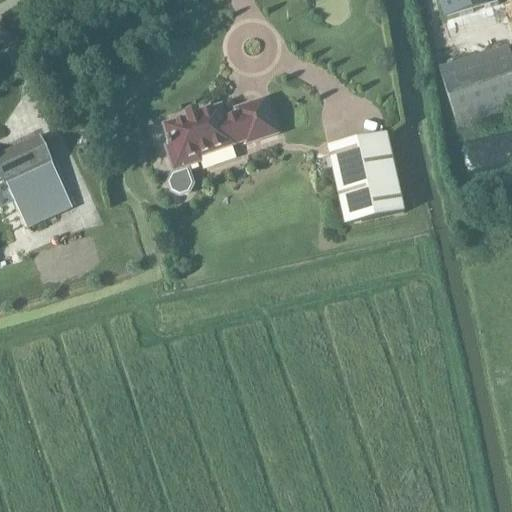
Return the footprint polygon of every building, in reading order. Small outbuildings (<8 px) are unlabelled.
[(437,0),(444,22),(499,6),(496,0),(437,0)] [(455,130),(511,112),(511,65),(507,49),(438,70),(455,130)] [(247,145),(255,143),(276,136),(264,102),(235,112),(237,115),(223,120),(220,109),(197,116),(196,114),(185,117),(186,120),(164,128),(169,143),(166,144),(167,147),(166,148),(174,172),(176,171),(177,175),(173,176),(169,184),(171,193),(179,197),(187,194),(191,186),(185,168),(197,164),(195,159),(246,142),(247,145)] [(328,150),(345,228),(404,215),(386,137),(328,150)] [(53,167),(41,138),(0,157),(0,175),(1,177),(3,176),(28,232),(71,212),(51,168),(53,167)]
